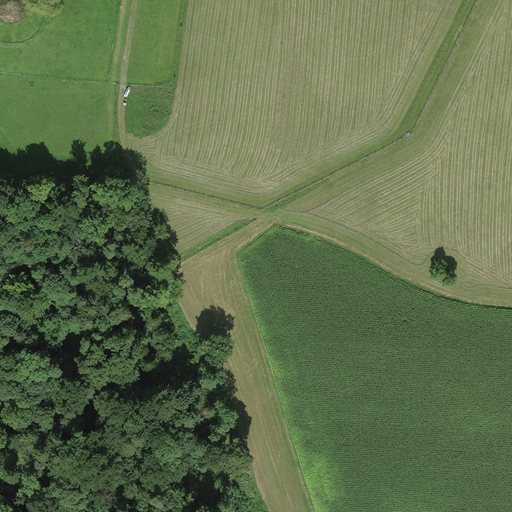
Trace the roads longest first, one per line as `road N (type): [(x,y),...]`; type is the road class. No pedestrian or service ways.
road 1 (track): [(0,185),(130,178),(435,286),(511,300)]
road 2 (track): [(133,511),(72,334),(0,217)]
road 3 (track): [(135,0),(119,112),(130,178)]
